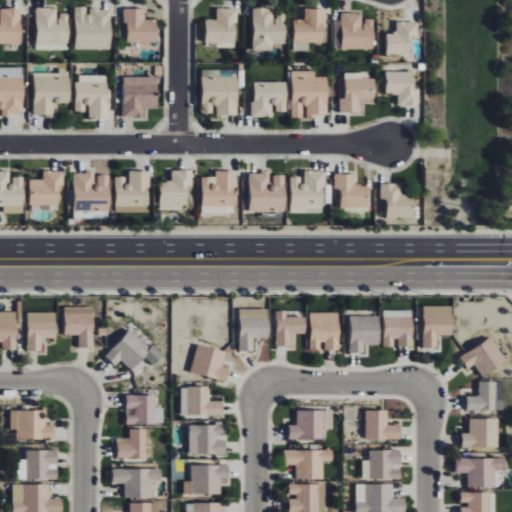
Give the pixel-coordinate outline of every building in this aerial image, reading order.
[(110,49),(111,9),(88,8),(88,6),(75,6),(75,49),(110,49)] [(0,43),(21,43),(20,8),(0,8),(0,43)] [(36,50),(68,49),(68,14),(57,14),(57,8),(36,8),(36,50)] [(145,20),(145,8),(125,9),(126,43),(157,43),(156,20),(145,20)] [(237,9),(217,8),(217,20),(206,19),(206,43),(217,44),(216,47),(236,48),(237,9)] [(286,14),(275,14),(275,8),(253,8),(253,50),(273,50),(273,43),(285,43),(286,14)] [(325,43),(324,8),(306,9),(306,19),(294,19),(294,43),(325,43)] [(374,49),(373,19),(363,19),(363,13),(341,13),(342,49),(374,49)] [(411,55),(411,37),(417,37),(418,23),(396,22),(396,34),(387,34),(386,55),(411,55)] [(23,67),(0,67),(0,117),(0,118),(0,115),(23,115),(23,67)] [(34,115),(54,115),(53,103),(70,103),(69,69),(59,69),(59,73),(33,74),(34,115)] [(327,77),(314,77),(314,71),(292,72),(292,118),(305,118),(305,116),(328,116),(327,77)] [(415,105),(416,72),(386,71),(385,93),(397,94),(397,105),(415,105)] [(108,75),(76,76),(76,112),(88,111),(88,118),(109,118),(108,75)] [(339,112),(360,112),(360,104),(375,104),(375,75),(345,75),(345,99),(339,99),(339,112)] [(157,78),(128,77),(128,103),(123,103),(123,116),(142,117),(142,107),(156,107),(157,78)] [(237,116),(238,78),(203,77),(202,114),(215,114),(215,115),(237,116)] [(286,82),(252,83),(254,118),(274,117),(274,112),(287,112),(286,82)] [(159,210),(186,210),(186,186),(191,187),(192,171),(171,170),(171,182),(159,181),(159,210)] [(0,171),(0,206),(3,207),(3,213),(23,213),(24,178),(11,177),(11,171),(0,171)] [(43,180),(30,180),(29,205),(59,205),(59,192),(63,192),(64,171),(43,171),(43,180)] [(115,213),(149,212),(148,171),(127,171),(127,177),(114,177),(115,213)] [(235,171),(215,171),(215,177),(202,177),(201,206),(234,206),(235,171)] [(73,173),(74,211),(109,211),(109,175),(95,175),(95,172),(73,173)] [(249,211),(284,212),(284,175),(270,175),(270,172),(249,172),(249,211)] [(340,190),(340,207),(367,207),(368,185),(354,185),(354,174),(334,174),(334,189),(340,190)] [(414,195),(400,195),(401,184),(380,184),(380,200),(386,200),(386,218),(413,218),(414,195)] [(452,306),(422,306),(423,348),(438,348),(437,336),(452,335),(452,306)] [(92,348),(93,308),(64,307),(64,335),(79,336),(78,348),(92,348)] [(239,351),(253,351),(253,338),(268,339),(268,309),(240,309),(239,351)] [(275,347),(293,347),(293,333),(305,334),(305,317),(286,317),(286,311),(276,311),(275,347)] [(413,347),(413,311),(386,311),(386,315),(384,315),(384,347),(396,347),(413,347)] [(16,312),(0,312),(0,349),(17,350),(16,312)] [(339,312),(309,313),(310,350),(322,350),(339,350),(339,312)] [(56,313),(26,313),(27,351),(43,351),(43,338),(56,338),(56,313)] [(379,316),(349,316),(350,353),(364,353),(364,345),(380,345),(379,316)] [(115,366),(121,360),(132,371),(145,357),(154,366),(164,356),(153,345),(150,349),(131,330),(105,356),(115,366)] [(468,369),(475,365),(483,377),(506,362),(491,338),(460,357),(468,369)] [(227,382),(230,369),(222,366),(226,352),(198,344),(190,372),(227,382)] [(503,411),(503,382),(479,381),(479,396),(467,396),(467,410),(503,411)] [(223,401),(210,401),(209,387),(181,387),(181,416),(223,415),(223,401)] [(156,396),(127,395),(126,424),(164,424),(164,408),(156,408),(156,396)] [(46,410),(10,411),(10,430),(16,429),(16,440),(54,439),(54,425),(46,425),(46,410)] [(333,411),(297,410),(296,425),(289,425),(289,439),(325,440),(326,429),(332,429),(333,411)] [(387,410),(365,411),(366,440),(401,439),(401,425),(388,425),(387,410)] [(498,419),(469,419),(469,433),(462,434),(462,448),(498,448),(498,419)] [(189,425),(189,454),(226,454),(226,441),(218,440),(218,435),(226,435),(226,426),(189,425)] [(147,429),(130,429),(130,439),(118,439),(118,458),(146,458),(147,429)] [(17,480),(57,480),(57,469),(49,469),(49,464),(57,464),(57,451),(26,450),(25,460),(18,460),(17,480)] [(323,480),(323,462),(333,462),(333,450),(285,451),(285,466),(295,466),(296,480),(323,480)] [(401,451),(369,451),(370,460),(362,460),(362,480),(401,480),(401,451)] [(496,470),(505,470),(505,459),(457,458),(456,473),(468,473),(468,488),(495,489),(496,470)] [(220,494),(220,479),(229,479),(229,464),(191,465),(191,481),(184,481),(184,494),(220,494)] [(161,469),(112,469),(112,484),(124,484),(125,498),(152,498),(151,480),(161,480),(161,469)] [(49,484),(13,485),(12,511),(62,511),(63,499),(49,499),(49,484)] [(326,511),(326,484),(289,485),(289,497),(288,511),(326,511)] [(392,484),(356,485),(356,511),(406,511),(406,498),(393,499),(392,484)] [(460,511),(490,511),(491,493),(461,492),(461,505),(460,511)] [(158,511),(159,503),(129,503),(129,511),(158,511)] [(220,511),(220,503),(193,503),(193,511),(220,511)]
